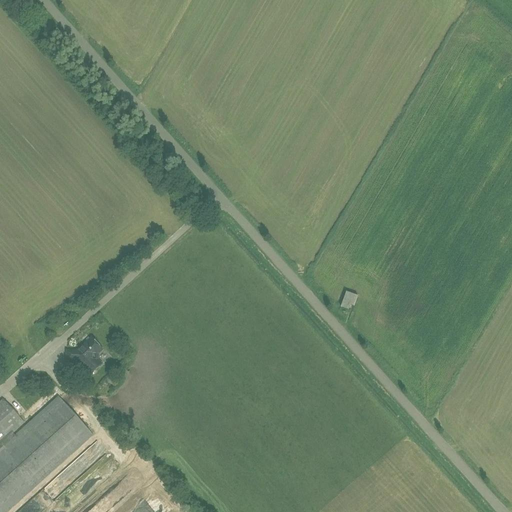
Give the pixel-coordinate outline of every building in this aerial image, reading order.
[(346,292),(341,306),(349,309),(350,304),(355,306),(359,296),(346,292)] [(98,354),(102,350),(91,338),(83,345),(83,348),(79,352),(67,351),(67,361),(79,361),(81,364),(81,366),(90,375),(102,364),(98,360),(98,354)] [(0,402),(0,511),(6,511),(92,435),(58,398),(0,450),(0,449),(0,444),(23,423),(3,400),(0,402)] [(104,430),(99,435),(109,445),(114,440),(104,430)] [(102,442),(20,511),(41,511),(57,499),(58,499),(112,453),(102,442)] [(112,496),(124,508),(138,495),(131,488),(137,482),(133,477),(112,496)]
